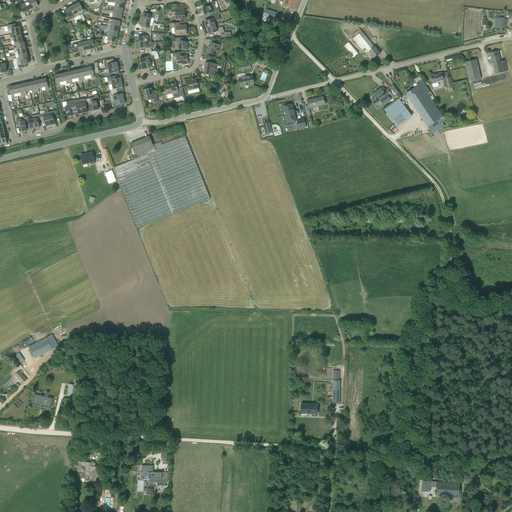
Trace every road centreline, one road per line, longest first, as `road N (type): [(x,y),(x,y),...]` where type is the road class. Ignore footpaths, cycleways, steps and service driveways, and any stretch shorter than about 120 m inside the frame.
road 1 (track): [(421,454),(0,428)]
road 2 (track): [(290,35),(433,182),(452,257)]
road 3 (unclassified): [(263,99),(511,39)]
road 4 (track): [(256,308),(180,117)]
road 5 (track): [(452,257),(430,307),(421,454)]
road 6 (residential): [(134,5),(188,3),(201,37),(190,70),(132,84)]
road 7 (residential): [(137,108),(20,141),(0,82)]
road 8 (unclassified): [(0,159),(140,122)]
road 9 (unclassified): [(140,122),(263,99)]
